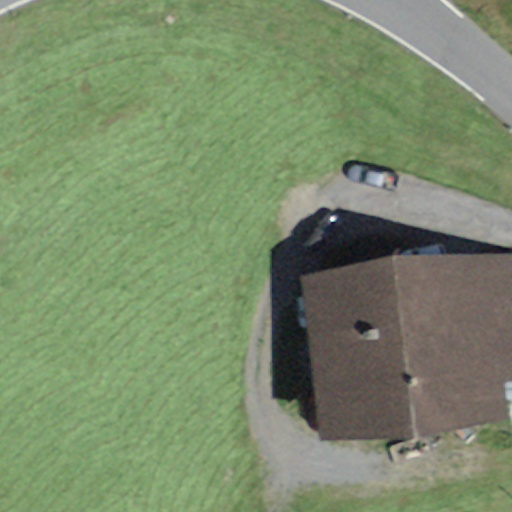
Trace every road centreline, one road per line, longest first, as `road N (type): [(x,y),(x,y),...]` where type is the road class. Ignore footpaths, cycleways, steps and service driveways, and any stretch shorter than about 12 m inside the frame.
road 1 (track): [(511,230),(423,208),(385,207),(341,225),(285,286),(263,407),(291,458),(318,470),(511,470)]
road 2 (unclassified): [(388,0),(511,94)]
